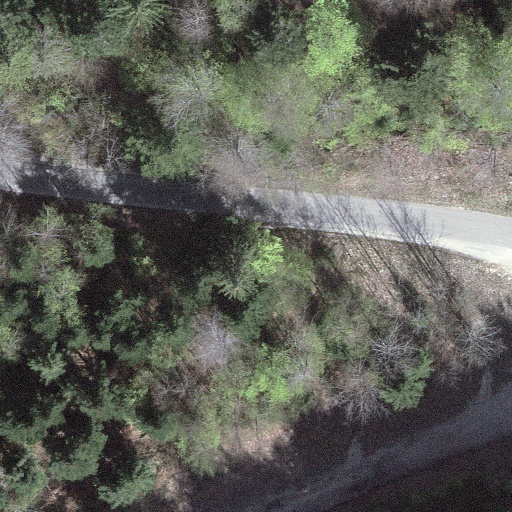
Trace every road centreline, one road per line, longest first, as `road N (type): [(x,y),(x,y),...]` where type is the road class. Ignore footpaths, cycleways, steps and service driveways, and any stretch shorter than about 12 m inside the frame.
road 1 (unclassified): [(511,237),(0,174)]
road 2 (track): [(511,409),(291,511)]
